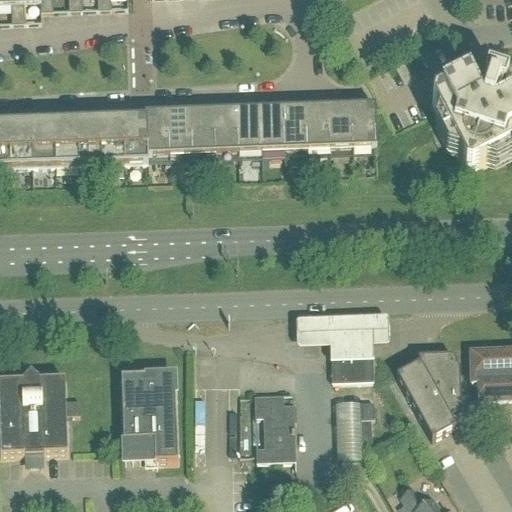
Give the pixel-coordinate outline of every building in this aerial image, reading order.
[(0,0),(0,11),(11,11),(10,0),(0,0)] [(10,0),(11,11),(11,32),(25,31),(24,11),(40,10),(39,0),(10,0)] [(54,19),(53,0),(39,0),(40,10),(40,20),(41,20),(54,19)] [(68,0),(69,19),(82,18),(81,0),(68,0)] [(96,0),(98,18),(111,17),(110,0),(96,0)] [(438,124),(434,134),(445,155),(447,160),(458,163),(465,178),(470,180),(485,172),(495,176),(511,166),(511,95),(507,94),(507,93),(486,86),(483,96),(474,101),(468,88),(433,106),(431,111),(434,118),(438,124)] [(352,138),(352,157),(376,156),(375,113),(350,114),(350,117),(351,138),(352,138)] [(330,158),(352,157),(352,138),(351,138),(350,117),(350,114),(327,115),(327,118),(328,139),(329,139),(330,158)] [(307,158),(330,158),(329,139),(328,139),(327,118),(327,115),(304,116),(304,119),(305,119),(305,139),(306,139),(307,158)] [(284,159),(307,158),(306,139),(305,139),(305,119),(304,119),(304,116),(281,117),(281,120),(282,120),(282,140),(283,140),(284,159)] [(261,160),(284,159),(283,140),(282,140),(282,120),(281,120),(281,117),(258,118),(258,121),(259,121),(260,141),(261,160)] [(215,162),(238,161),(237,142),(236,121),(235,121),(235,118),(213,119),(213,122),(214,143),(215,143),(215,162)] [(238,161),(261,160),(260,141),(259,121),(258,121),(258,118),(235,118),(235,121),(236,121),(237,142),(238,161)] [(192,163),(215,162),(215,143),(214,143),(213,122),(213,119),(190,120),(190,123),(191,144),(192,144),(192,163)] [(169,163),(192,163),(192,144),(191,144),(190,123),(190,120),(167,121),(167,124),(168,144),(169,144),(169,163)] [(147,164),(169,163),(169,144),(168,144),(167,124),(167,121),(144,122),(144,128),(145,128),(147,164)] [(148,171),(147,164),(145,128),(144,128),(121,129),(121,132),(122,132),(123,152),(124,171),(148,171)] [(101,172),(124,171),(123,152),(122,132),(121,132),(121,129),(98,130),(98,133),(99,133),(100,153),(101,172)] [(55,174),(78,173),(78,154),(77,154),(76,134),(76,130),(53,131),(53,134),(54,155),(55,155),(55,174)] [(78,173),(101,172),(100,153),(99,133),(98,133),(98,130),(76,130),(76,134),(77,154),(78,154),(78,173)] [(32,175),(55,174),(55,155),(54,155),(53,134),(53,131),(30,132),(30,135),(31,156),(32,156),(32,175)] [(10,175),(32,175),(32,156),(31,156),(30,135),(30,132),(7,133),(7,136),(8,136),(8,156),(9,156),(10,175)] [(0,175),(10,175),(9,156),(8,156),(8,136),(7,136),(7,133),(0,133),(0,175)] [(329,368),(331,368),(331,365),(372,363),(372,366),(373,366),(373,350),(388,350),(387,321),(295,324),(296,354),(329,353),(329,368)] [(511,359),(469,361),(470,378),(483,377),(483,389),(478,390),(479,409),(511,407),(511,359)] [(372,363),(331,365),(331,368),(332,391),(373,389),(372,366),(372,363)] [(460,409),(459,377),(453,363),(418,365),(418,371),(396,383),(431,448),(455,435),(451,429),(458,425),(458,426),(459,426),(468,425),(468,409),(460,409)] [(40,386),(30,377),(21,387),(0,387),(0,462),(27,462),(27,471),(40,471),(40,461),(67,460),(64,385),(40,386)] [(483,377),(470,378),(470,390),(478,390),(483,389),(483,377)] [(177,468),(174,381),(120,383),(122,447),(123,447),(123,462),(147,461),(147,471),(155,471),(155,469),(177,468)] [(283,413),(283,403),(254,404),(254,425),(263,425),(264,456),(255,456),(256,470),(282,469),(295,469),(293,429),(296,429),(295,412),(283,413)] [(360,450),(370,450),(369,426),(373,426),(372,409),(359,409),(360,450)] [(507,506),(511,503),(511,491),(503,475),(493,480),(507,506)] [(424,511),(423,511),(412,496),(399,505),(403,511),(434,511),(431,507),(424,511)]
